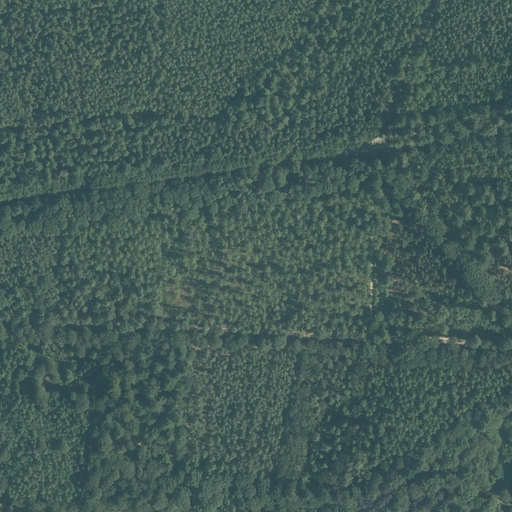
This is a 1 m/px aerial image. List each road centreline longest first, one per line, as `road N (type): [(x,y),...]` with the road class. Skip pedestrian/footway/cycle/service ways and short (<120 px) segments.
road 1 (track): [(361,494),(129,476),(96,489),(85,508),(0,503)]
road 2 (track): [(369,338),(0,318)]
road 3 (primary): [(0,199),(303,157)]
road 4 (track): [(318,0),(297,38),(248,77),(218,115),(83,116)]
road 5 (track): [(384,157),(511,310)]
road 6 (track): [(89,187),(72,0)]
road 7 (track): [(511,393),(361,494)]
road 8 (track): [(368,334),(373,154)]
road 9 (track): [(343,492),(369,338)]
road 10 (track): [(511,345),(369,338)]
road 11 (track): [(383,122),(435,0)]
